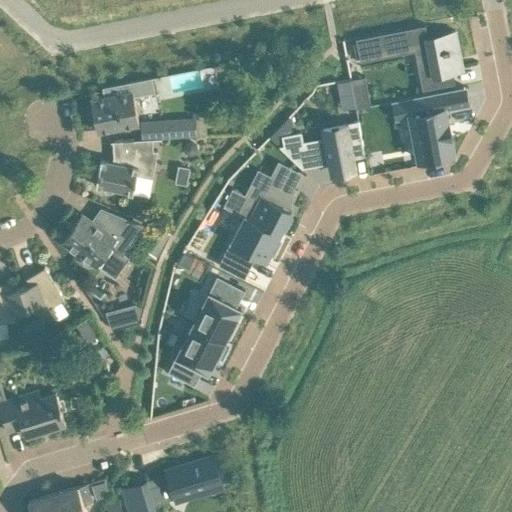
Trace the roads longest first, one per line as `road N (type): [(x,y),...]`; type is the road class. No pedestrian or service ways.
road 1 (residential): [(5,506),(27,469),(233,404),(339,207),(467,179),(511,100),(492,0)]
road 2 (residential): [(275,0),(72,39),(44,33),(7,0)]
road 3 (residential): [(0,239),(42,216),(57,190),(66,132),(56,116)]
